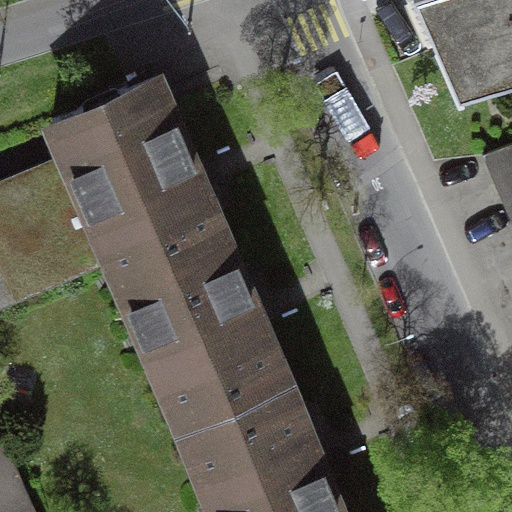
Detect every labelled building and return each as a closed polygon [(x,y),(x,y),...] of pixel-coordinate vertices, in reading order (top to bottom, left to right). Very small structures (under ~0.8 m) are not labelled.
[(511,0),(420,0),(438,42),(436,43),(459,96),(463,95),(462,92),(511,77),(511,0)] [(133,281),(227,241),(191,157),(155,73),(52,117),(66,150),(0,178),(0,256),(17,295),(120,251),(133,281)] [(511,142),(482,153),(511,221),(511,142)] [(191,420),(286,380),(256,310),(227,241),(133,281),(146,312),(137,315),(170,394),(178,390),(191,420)] [(340,511),(315,450),(286,380),(191,420),(204,450),(195,454),(219,511),(340,511)] [(0,511),(34,511),(1,433),(0,433),(0,511)]
